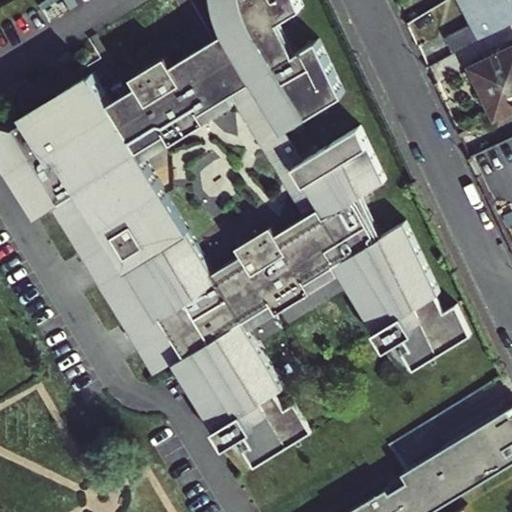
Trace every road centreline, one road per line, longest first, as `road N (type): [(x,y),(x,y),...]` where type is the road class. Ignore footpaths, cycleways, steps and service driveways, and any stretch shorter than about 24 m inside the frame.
road 1 (unknown): [(0,194),(124,378),(177,403),(248,510)]
road 2 (residential): [(511,310),(365,0)]
road 3 (unknown): [(511,382),(432,439),(432,482),(449,511)]
road 4 (unknown): [(0,81),(122,0)]
